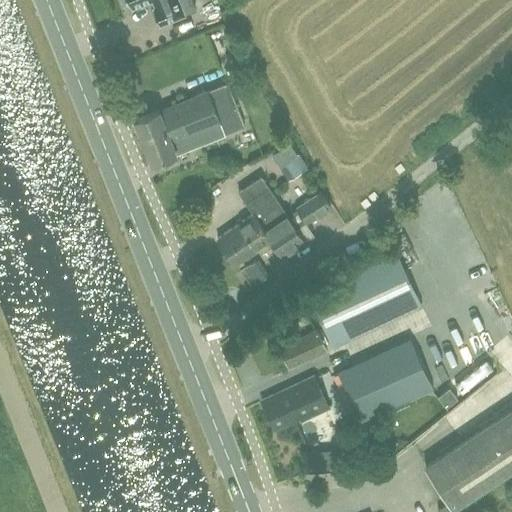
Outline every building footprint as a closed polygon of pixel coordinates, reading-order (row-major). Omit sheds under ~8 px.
[(122,0),(124,3),(129,1),(132,7),(149,0),(153,0),(156,6),(153,8),(159,24),(185,13),(179,0),(122,0)] [(130,68),(153,61),(149,49),(127,57),(130,68)] [(244,127),(226,83),(159,110),(137,118),(135,119),(136,121),(152,160),(151,160),(153,164),(154,163),(225,134),(225,135),(244,127)] [(299,154),(283,164),(292,177),(307,167),(299,154)] [(287,217),(268,189),(260,177),(238,193),(254,216),(219,241),(228,254),(254,236),(255,239),(287,217)] [(295,211),(304,225),(306,224),(306,225),(331,208),(320,192),(295,209),(296,211),(295,211)] [(296,230),(304,225),(295,211),(287,217),(255,239),(254,236),(228,254),(237,267),(272,243),(283,258),(305,244),(296,230)] [(333,346),(421,305),(397,253),(309,294),(333,346)] [(287,367),(297,363),(326,349),(317,330),(279,348),(287,367)] [(359,421),(413,396),(433,387),(410,338),(337,372),(359,421)] [(301,421),(329,408),(314,376),(261,401),(275,430),(300,418),(301,421)] [(438,396),(446,406),(457,398),(449,388),(438,396)] [(453,511),(511,470),(511,408),(427,469),(450,502),(437,511),(438,511),(453,511)] [(311,469),(322,468),(321,451),(309,452),(311,469)]
